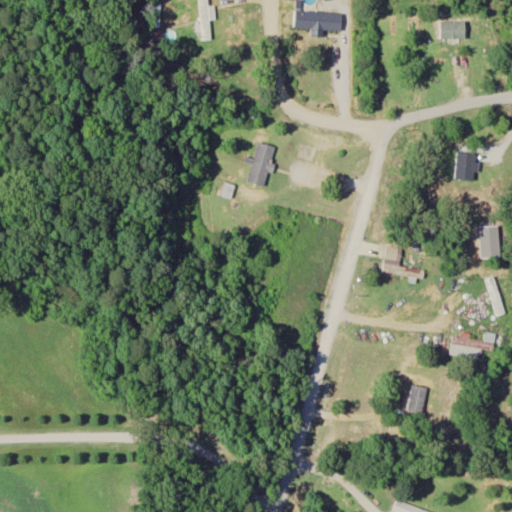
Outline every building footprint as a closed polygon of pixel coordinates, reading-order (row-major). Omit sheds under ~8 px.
[(200,0),(201,40),(212,40),(211,0),(200,0)] [(473,66),(473,57),(432,57),(432,66),(473,66)] [(266,186),(276,146),(258,141),(254,159),(252,158),(247,181),(266,186)] [(456,180),(477,180),(477,152),(456,152),(456,180)] [(232,199),(238,177),(221,173),(219,181),(226,182),(222,197),(232,199)] [(385,258),(394,261),(398,251),(388,248),(385,258)] [(382,272),(423,279),(424,270),(384,263),(382,272)] [(509,278),(509,269),(470,269),(470,278),(509,278)] [(451,355),(480,360),(482,350),(494,352),(497,335),(487,333),(485,342),(454,336),(451,355)] [(408,411),(423,414),(427,388),(412,385),(408,411)] [(426,511),(397,501),(393,511),(426,511)]
